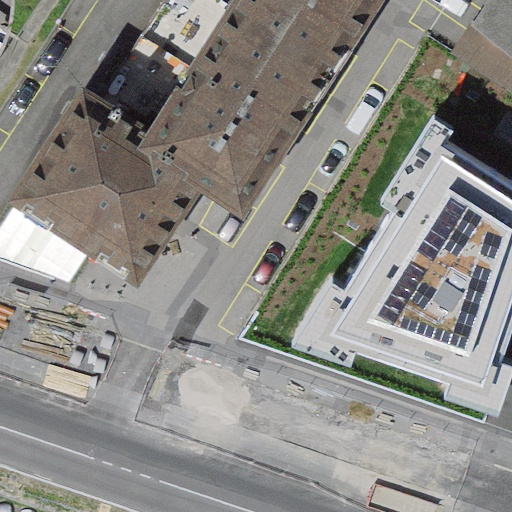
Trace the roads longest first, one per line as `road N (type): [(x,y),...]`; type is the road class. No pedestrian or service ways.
road 1 (tertiary): [(511,496),(0,324)]
road 2 (tertiary): [(0,426),(253,511)]
